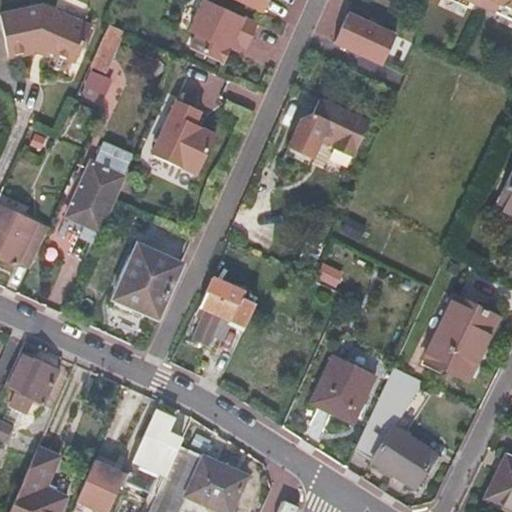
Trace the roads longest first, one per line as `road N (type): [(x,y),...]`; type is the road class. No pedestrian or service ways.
road 1 (residential): [(0,303),(227,412),(335,481)]
road 2 (residential): [(511,370),(440,511)]
